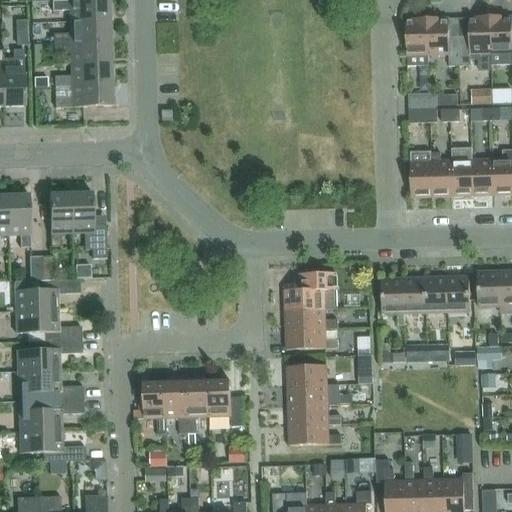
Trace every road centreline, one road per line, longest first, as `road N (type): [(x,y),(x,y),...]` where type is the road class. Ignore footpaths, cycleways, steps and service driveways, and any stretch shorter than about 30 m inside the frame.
road 1 (residential): [(125,511),(120,345),(251,338),(249,243)]
road 2 (residential): [(388,240),(382,0)]
road 3 (residential): [(137,158),(148,131),(143,0)]
road 4 (residential): [(249,243),(227,236),(137,158)]
road 5 (residential): [(388,240),(249,243)]
road 6 (residential): [(137,158),(0,156)]
road 7 (residential): [(511,236),(388,240)]
